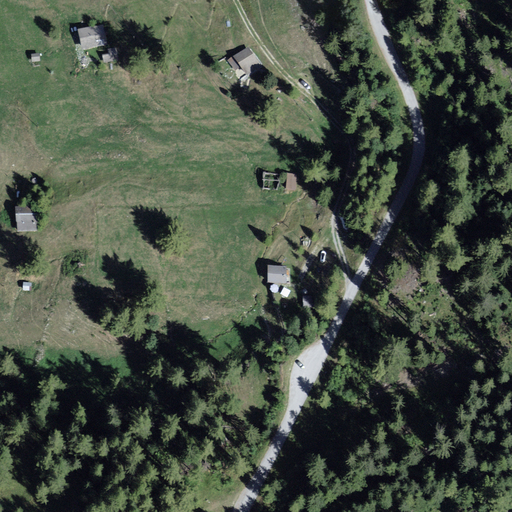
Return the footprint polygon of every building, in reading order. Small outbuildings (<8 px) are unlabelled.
[(101,26),(77,33),(83,52),(106,45),(101,26)] [(102,59),(118,58),(116,45),(101,47),(102,59)] [(250,48),(232,59),(247,78),(262,68),(250,48)] [(277,176),(263,176),(263,189),(277,189),(277,176)] [(39,208),(15,209),(17,233),(41,231),(39,208)] [(287,268),(268,268),(268,283),(287,284),(287,268)] [(31,286),(22,285),(21,292),(30,294),(31,286)]
